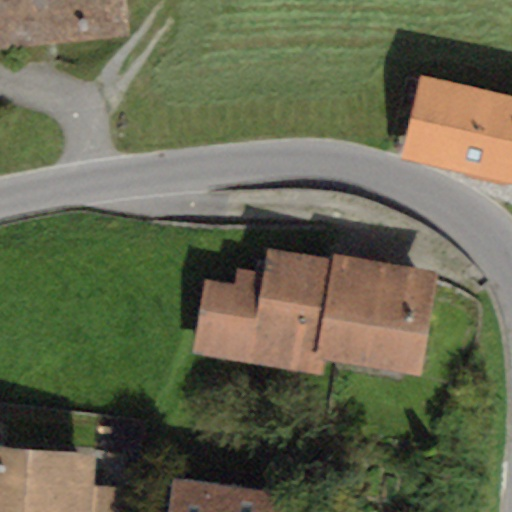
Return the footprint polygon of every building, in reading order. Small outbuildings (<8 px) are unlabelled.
[(0,0),(0,50),(140,38),(136,0),(0,0)] [(511,107),(439,92),(428,145),(511,162),(511,107)] [(256,284),(224,279),(209,374),(343,396),(348,366),(452,383),(470,276),(300,249),(297,271),(259,265),(256,284)] [(5,511),(137,511),(139,488),(120,488),(122,449),(9,444),(5,511)] [(205,511),(323,511),(325,497),(208,486),(205,511)]
